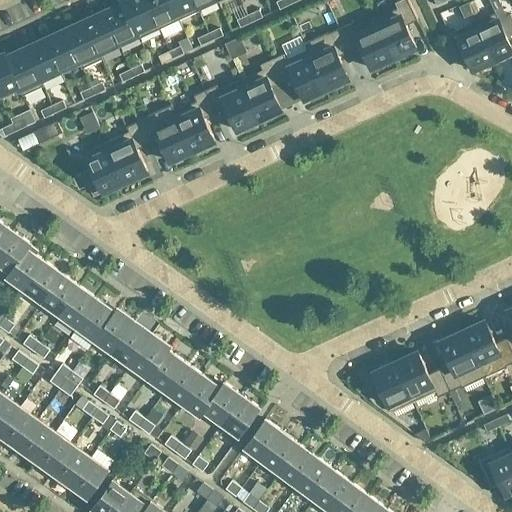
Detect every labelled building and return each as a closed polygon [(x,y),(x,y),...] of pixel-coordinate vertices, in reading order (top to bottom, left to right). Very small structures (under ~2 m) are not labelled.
[(159,29),(145,0),(121,0),(122,2),(123,2),(138,34),(139,34),(140,37),(159,29)] [(178,20),(169,0),(145,0),(159,29),(178,20)] [(197,7),(193,0),(169,0),(178,20),(197,11),(196,8),(197,7)] [(290,4),(288,0),(279,0),(276,2),(279,9),(290,4)] [(406,25),(417,20),(408,0),(399,0),(394,3),(396,8),(375,18),(393,58),(416,47),(406,25)] [(473,0),(472,0),(466,3),(471,14),(478,10),(473,0)] [(501,5),(498,0),(489,0),(494,9),(501,5)] [(123,2),(122,2),(103,11),(118,43),(138,34),(123,2)] [(471,14),(466,3),(459,6),(464,17),(471,14)] [(501,5),(494,9),(495,12),(498,18),(498,19),(506,15),(501,5)] [(262,17),(259,10),(248,15),(251,22),(262,17)] [(118,43),(103,11),(84,20),(99,52),(118,43)] [(511,48),(498,19),(498,18),(495,12),(475,21),(478,28),(493,60),(511,51),(511,48)] [(251,22),(248,15),(237,20),(240,27),(251,22)] [(393,58),(375,18),(353,28),(351,23),(339,28),(350,51),(360,46),(371,68),(393,58)] [(99,52),(84,20),(64,29),(79,61),(82,68),(102,59),(99,52)] [(493,60),(478,28),(475,21),(448,33),(457,53),(463,50),(472,70),(493,60)] [(223,35),(219,28),(208,33),(212,40),(223,35)] [(339,56),(350,51),(339,28),(327,33),(327,32),(304,42),(307,49),(308,49),(326,89),(349,78),(339,56)] [(79,61),(64,29),(44,38),(59,71),(79,61)] [(201,45),(212,40),(208,33),(198,38),(201,45)] [(59,71),(44,38),(25,47),(40,80),(59,71)] [(183,53),(180,46),(169,51),(173,58),(183,53)] [(40,80),(25,47),(6,56),(5,56),(19,85),(18,86),(22,96),(43,86),(40,80)] [(308,49),(307,49),(286,59),(283,54),(272,59),(282,82),(293,77),(303,99),(326,89),(308,49)] [(173,58),(169,51),(158,56),(162,63),(173,58)] [(5,56),(6,56),(4,52),(0,54),(0,94),(18,86),(19,85),(5,56)] [(271,87),(282,82),(272,59),(260,64),(262,69),(241,80),(259,120),(282,109),(271,87)] [(144,71),(141,64),(130,69),(133,76),(144,71)] [(122,81),(133,76),(130,69),(119,74),(122,81)] [(259,120),(241,80),(219,90),(216,85),(205,90),(215,113),(226,108),(236,130),(259,120)] [(105,89),(102,82),(91,87),(94,94),(105,89)] [(94,94),(91,87),(80,92),(83,99),(94,94)] [(204,118),(215,113),(205,90),(193,95),(195,100),(174,110),(173,111),(192,151),(214,140),(204,118)] [(62,100),(52,105),(55,112),(66,107),(62,100)] [(192,151),(173,111),(174,110),(171,104),(148,114),(149,116),(137,121),(148,144),(159,139),(169,161),(192,151)] [(55,112),(52,105),(41,110),(44,117),(55,112)] [(27,125),(23,118),(12,123),(16,130),(27,125)] [(62,132),(57,120),(34,131),(39,143),(62,132)] [(137,149),(148,144),(137,121),(126,126),(128,131),(106,142),(125,182),(147,171),(137,149)] [(16,130),(12,123),(1,128),(5,135),(16,130)] [(125,182),(106,142),(83,152),(90,167),(82,171),(93,196),(125,182)] [(181,174),(166,179),(170,191),(186,186),(181,174)] [(0,246),(12,230),(0,220),(0,246)] [(0,264),(9,271),(30,242),(12,230),(0,246),(0,264)] [(23,289),(44,260),(36,254),(39,251),(30,245),(31,243),(30,242),(9,271),(6,276),(23,289)] [(41,301),(62,273),(44,260),(23,289),(41,301)] [(59,314),(80,285),(62,273),(41,301),(59,314)] [(77,327),(97,298),(80,285),(59,314),(77,327)] [(94,339),(114,310),(97,298),(77,327),(94,339)] [(112,352),(135,320),(117,307),(114,310),(94,339),(112,352)] [(15,324),(4,317),(0,322),(0,326),(8,333),(15,324)] [(130,365),(153,332),(135,320),(112,352),(130,365)] [(511,350),(506,337),(495,342),(485,320),(462,331),(483,377),(506,367),(506,365),(511,362),(511,350)] [(462,331),(439,341),(450,363),(439,368),(449,391),(460,386),(461,388),(483,377),(462,331)] [(147,378),(168,349),(171,345),(153,332),(130,365),(147,378)] [(33,350),(39,342),(29,334),(23,343),(33,350)] [(50,349),(39,342),(33,350),(43,358),(50,349)] [(165,390),(186,361),(168,349),(147,378),(165,390)] [(22,366),(28,357),(18,350),(12,358),(22,366)] [(449,391),(439,368),(428,373),(418,351),(395,362),(413,402),(435,392),(437,397),(449,391)] [(39,364),(28,357),(22,366),(32,373),(39,364)] [(183,403),(203,374),(186,361),(165,390),(183,403)] [(413,402),(395,362),(363,376),(372,394),(380,390),(391,412),(413,402)] [(66,379),(72,370),(62,363),(56,372),(66,379)] [(82,378),(72,370),(66,379),(76,386),(82,378)] [(60,387),(66,379),(56,372),(50,380),(60,387)] [(200,416),(204,411),(225,382),(224,381),(222,383),(214,377),(211,380),(203,374),(183,403),(200,416)] [(76,386),(66,379),(60,387),(70,395),(76,386)] [(222,424),(242,395),(225,382),(204,411),(222,424)] [(104,401),(110,392),(100,385),(93,394),(104,401)] [(145,386),(133,403),(145,413),(158,396),(145,386)] [(120,400),(110,392),(104,401),(114,408),(120,400)] [(0,433),(20,406),(2,393),(0,396),(0,433)] [(260,407),(242,395),(222,424),(239,436),(260,407)] [(92,416),(99,407),(88,400),(82,409),(92,416)] [(0,434),(17,447),(38,418),(20,406),(0,433),(0,434)] [(109,415),(99,407),(92,416),(103,423),(109,415)] [(139,426),(145,417),(135,410),(129,419),(139,426)] [(507,413),(495,419),(498,426),(510,421),(507,413)] [(155,425),(145,417),(139,426),(149,434),(155,425)] [(35,460),(56,431),(38,418),(17,447),(35,460)] [(261,460),(282,431),(265,418),(244,447),(261,460)] [(486,431),(498,426),(495,419),(483,424),(486,431)] [(110,429),(120,436),(127,427),(116,420),(110,429)] [(426,428),(414,434),(425,442),(431,439),(426,428)] [(193,429),(183,442),(193,450),(203,437),(193,429)] [(52,473),(73,444),(56,431),(35,460),(52,473)] [(279,473),(300,444),(282,431),(261,460),(279,473)] [(174,451),(181,442),(171,435),(164,443),(174,451)] [(191,449),(181,442),(174,451),(185,458),(191,449)] [(144,452),(155,460),(161,451),(151,443),(144,452)] [(70,485),(91,456),(73,444),(52,473),(70,485)] [(296,485),(317,457),(300,444),(279,473),(296,485)] [(511,455),(507,446),(478,460),(491,488),(500,483),(505,495),(511,491),(511,455)] [(192,464),(202,471),(209,462),(198,455),(192,464)] [(88,498),(109,469),(91,456),(70,485),(88,498)] [(172,472),(178,464),(168,456),(162,465),(172,472)] [(314,498),(335,470),(317,457),(296,485),(314,498)] [(189,471),(178,464),(172,472),(182,480),(189,471)] [(331,511),(353,483),(335,470),(314,498),(331,511)] [(96,511),(114,511),(130,492),(112,479),(91,508),(96,511)] [(225,488),(235,496),(242,487),(232,480),(225,488)] [(207,498),(213,489),(203,482),(197,491),(207,498)] [(332,511),(358,511),(370,496),(353,483),(331,511),(332,511)] [(142,511),(152,499),(134,486),(130,492),(114,511),(142,511)] [(242,487),(235,496),(243,501),(249,493),(242,487)] [(223,497),(213,489),(207,498),(217,506),(223,497)] [(253,509),(259,500),(249,493),(243,501),(253,509)] [(385,511),(388,509),(370,496),(358,511),(385,511)] [(167,511),(152,501),(153,500),(152,499),(142,511),(167,511)] [(253,509),(257,511),(265,511),(269,507),(259,500),(253,509)]
